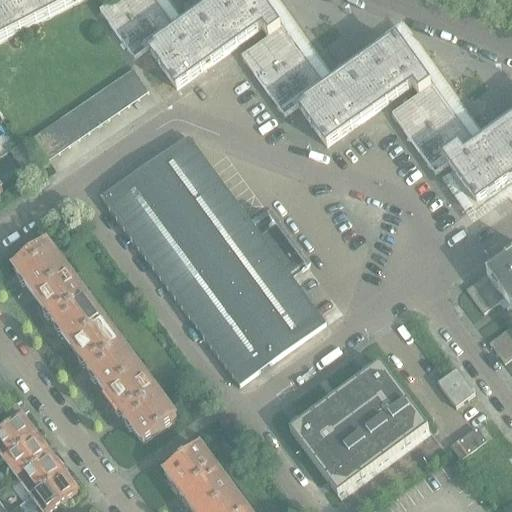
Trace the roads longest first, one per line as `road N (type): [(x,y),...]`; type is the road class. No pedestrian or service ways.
road 1 (residential): [(77,184),(171,118),(396,202),(452,268)]
road 2 (residential): [(241,416),(77,184)]
road 3 (residential): [(131,511),(0,334)]
road 4 (residential): [(241,416),(421,290)]
road 5 (residential): [(511,413),(421,290)]
road 6 (residential): [(511,47),(392,0)]
